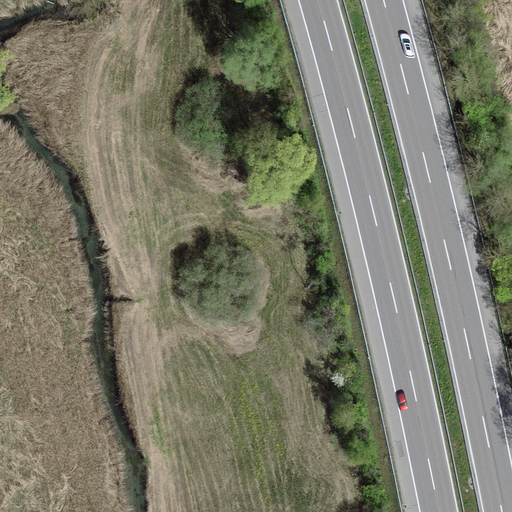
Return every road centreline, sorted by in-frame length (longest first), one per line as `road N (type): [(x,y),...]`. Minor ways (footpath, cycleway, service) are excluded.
road 1 (motorway): [(317,0),(438,511)]
road 2 (motorway): [(501,511),(383,0)]
